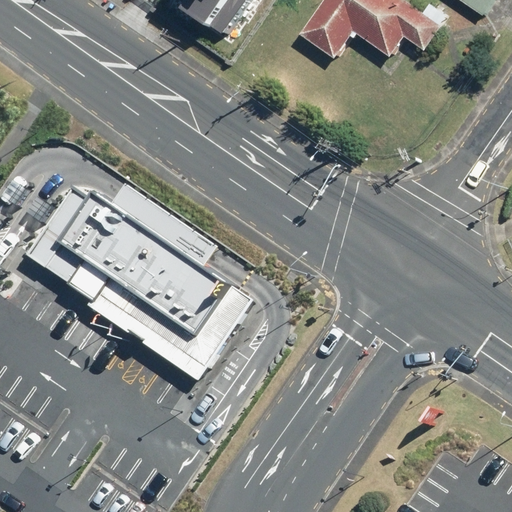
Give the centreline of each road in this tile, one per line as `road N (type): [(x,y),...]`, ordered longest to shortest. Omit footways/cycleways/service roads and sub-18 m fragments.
road 1 (secondary): [(16,0),(411,276)]
road 2 (residential): [(411,276),(511,110)]
road 3 (secondary): [(411,276),(511,348)]
